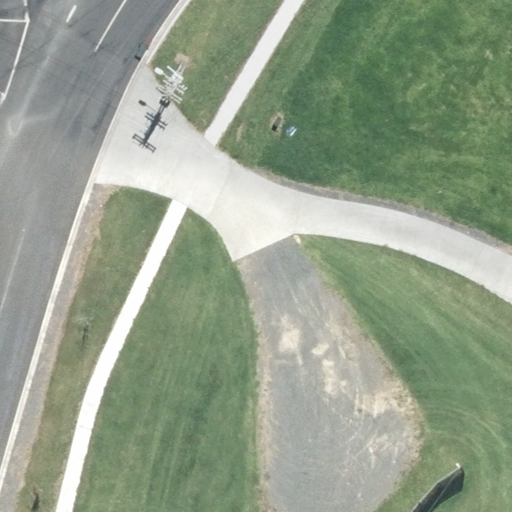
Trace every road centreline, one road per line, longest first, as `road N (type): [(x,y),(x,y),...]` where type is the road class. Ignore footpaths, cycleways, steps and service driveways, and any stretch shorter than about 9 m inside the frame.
road 1 (secondary): [(125,0),(40,158)]
road 2 (secondary): [(0,307),(40,158)]
